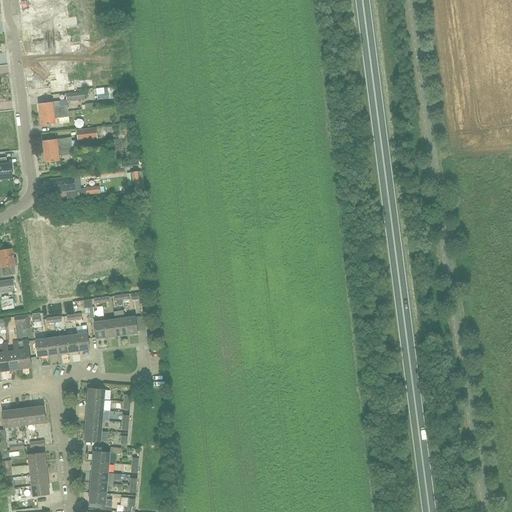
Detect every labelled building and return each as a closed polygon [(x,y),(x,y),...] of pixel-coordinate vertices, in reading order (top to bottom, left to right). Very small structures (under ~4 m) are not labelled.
[(55,1),(29,4),(31,16),(50,13),(49,6),(55,6),(55,1)] [(54,19),(44,20),(45,28),(63,27),(62,15),(54,16),(54,19)] [(45,23),(30,23),(30,49),(45,49),(45,23)] [(109,68),(118,67),(117,49),(108,50),(109,68)] [(89,62),(88,53),(67,54),(68,64),(89,62)] [(34,88),(50,88),(49,60),(33,60),(34,88)] [(84,91),(67,94),(68,100),(84,98),(84,91)] [(65,92),(59,93),(61,102),(67,101),(65,92)] [(38,98),(39,124),(55,124),(53,97),(38,98)] [(75,131),(77,141),(98,138),(96,128),(75,131)] [(59,160),(58,134),(42,135),(43,161),(59,160)] [(73,138),(59,138),(60,153),(74,153),(73,138)] [(0,179),(12,178),(11,165),(0,165),(0,179)] [(116,174),(118,190),(126,189),(124,169),(81,174),(81,178),(116,174)] [(75,190),(81,189),(80,177),(74,178),(66,179),(51,180),(52,192),(66,191),(75,190)] [(99,186),(97,187),(85,188),(86,194),(98,193),(98,192),(104,192),(103,188),(100,189),(99,186)] [(13,266),(17,265),(16,258),(13,259),(12,249),(0,251),(0,256),(2,268),(2,267),(4,276),(14,274),(13,266)] [(0,293),(16,291),(14,279),(0,281),(0,293)] [(13,299),(1,301),(2,310),(14,308),(13,299)] [(95,319),(94,316),(93,304),(92,299),(87,300),(83,301),(85,314),(89,313),(90,319),(95,319)] [(31,328),(30,324),(30,318),(29,315),(14,317),(15,324),(22,324),(23,330),(31,328)] [(127,335),(138,334),(135,317),(125,318),(127,335)] [(127,335),(125,318),(115,320),(117,337),(127,335)] [(36,332),(43,331),(42,320),(35,321),(36,332)] [(117,337),(115,320),(105,321),(107,338),(117,337)] [(107,338),(105,321),(94,323),(96,339),(107,338)] [(79,352),(90,350),(88,334),(77,335),(79,352)] [(79,352),(77,335),(67,336),(69,353),(79,352)] [(69,353),(67,336),(57,338),(59,354),(69,353)] [(59,354),(57,338),(47,339),(49,356),(59,354)] [(49,356),(47,339),(36,340),(38,357),(49,356)] [(21,369),(32,368),(28,340),(24,341),(24,349),(19,350),(21,369)] [(21,369),(19,350),(18,341),(13,342),(14,351),(9,351),(11,370),(21,369)] [(11,370),(9,351),(8,343),(3,343),(4,352),(0,352),(0,364),(1,372),(11,370)] [(89,389),(88,399),(104,400),(105,390),(89,389)] [(88,399),(87,409),(104,411),(104,400),(88,399)] [(35,424),(46,423),(44,406),(33,408),(35,424)] [(35,424),(33,408),(23,409),(25,425),(35,424)] [(25,425),(23,409),(13,410),(15,427),(25,425)] [(87,409),(86,420),(103,421),(104,411),(87,409)] [(15,427),(13,410),(3,411),(5,428),(15,427)] [(86,420),(85,430),(102,431),(103,421),(86,420)] [(28,439),(26,427),(19,429),(21,440),(28,439)] [(102,431),(85,430),(85,440),(101,442),(102,431)] [(94,451),(93,462),(109,463),(110,452),(94,451)] [(30,466),(46,464),(45,453),(28,455),(30,466)] [(11,461),(5,461),(2,461),(3,469),(4,469),(12,468),(11,461)] [(93,462),(92,472),(108,473),(109,463),(93,462)] [(46,464),(30,466),(31,476),(47,474),(46,464)] [(5,476),(7,476),(13,475),(12,468),(4,469),(5,476)] [(92,472),(91,482),(108,483),(108,473),(92,472)] [(47,474),(31,476),(32,486),(49,484),(47,474)] [(108,483),(91,482),(90,492),(107,494),(108,483)] [(49,484),(32,486),(34,496),(50,494),(49,484)] [(90,503),(112,505),(112,500),(106,499),(107,494),(90,492),(90,503)] [(128,511),(124,511),(123,511),(130,511),(132,499),(129,499),(128,511)]
